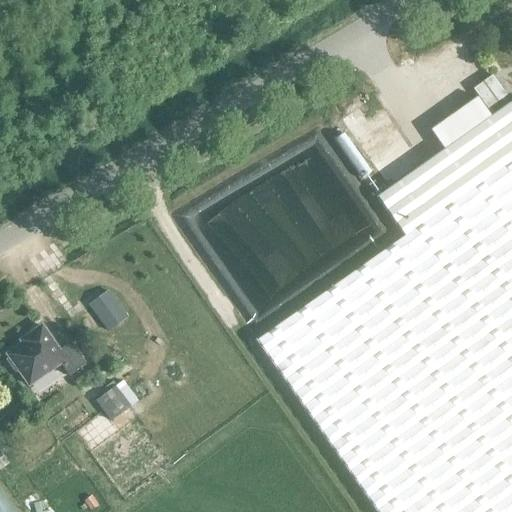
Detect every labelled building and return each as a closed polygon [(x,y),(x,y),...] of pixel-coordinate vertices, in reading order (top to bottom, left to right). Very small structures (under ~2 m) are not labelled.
[(511,511),(511,107),(510,104),(442,152),(376,198),(404,237),(257,341),(377,511),(511,511)] [(108,292),(89,306),(108,332),(127,318),(108,292)] [(70,344),(58,352),(41,327),(28,336),(30,339),(7,356),(9,359),(7,361),(15,373),(18,371),(29,386),(60,364),(68,377),(85,365),(70,344)] [(114,387),(94,401),(108,421),(128,407),(114,387)] [(0,511),(14,511),(0,491),(0,511)]
